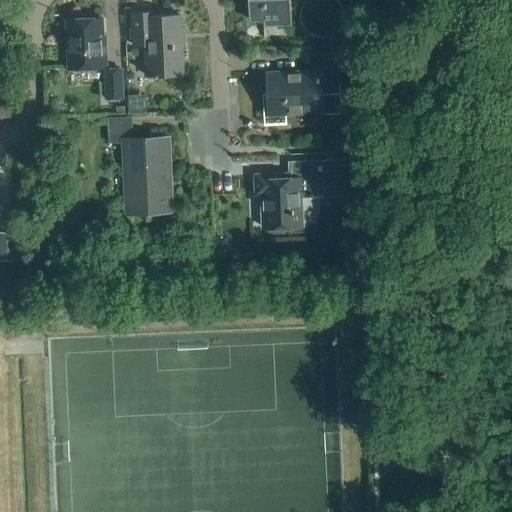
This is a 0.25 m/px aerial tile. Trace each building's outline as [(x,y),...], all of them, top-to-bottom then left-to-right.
[(291,25),(290,0),(248,0),(249,21),(263,20),(263,26),(291,25)] [(154,17),(154,13),(132,14),(134,46),(146,46),(147,77),(179,76),(179,65),(183,65),(180,15),(154,17)] [(102,45),(101,19),(67,21),(69,69),(105,67),(104,45),(102,45)] [(320,95),(319,87),(339,86),(338,54),(308,55),(309,73),(268,75),(270,99),(262,99),(263,118),(285,117),(285,114),(319,113),(319,115),(340,114),(340,94),(320,95)] [(105,100),(124,100),(123,69),(104,70),(105,100)] [(133,139),(132,118),(108,118),(109,144),(123,143),(126,214),(171,212),(168,138),(133,139)] [(301,227),(300,198),(325,198),(323,161),(289,163),(290,179),(280,180),(279,176),(256,177),(256,194),(262,193),(263,228),(301,227)] [(328,175),(345,174),(344,161),(328,162),(328,175)] [(0,261),(15,261),(15,233),(0,233),(0,261)]
